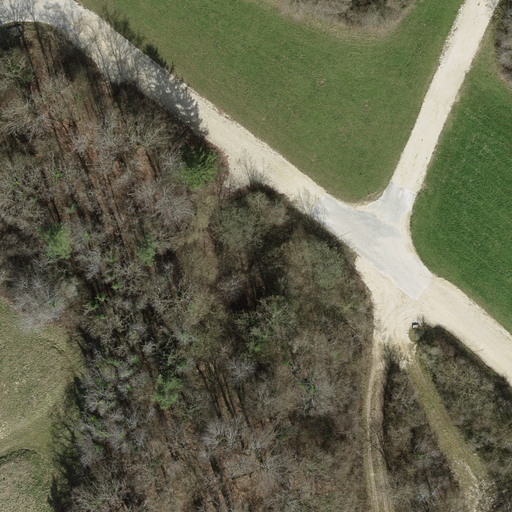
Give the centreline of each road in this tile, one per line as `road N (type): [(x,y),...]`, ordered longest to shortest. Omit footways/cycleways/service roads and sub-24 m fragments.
road 1 (track): [(42,0),(372,245),(511,378)]
road 2 (track): [(483,0),(372,245),(478,494),(511,486)]
